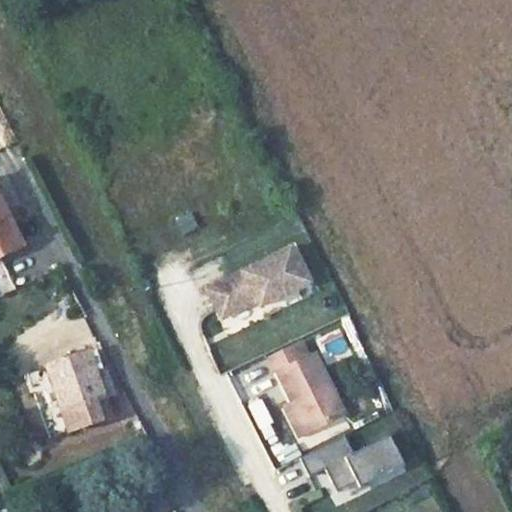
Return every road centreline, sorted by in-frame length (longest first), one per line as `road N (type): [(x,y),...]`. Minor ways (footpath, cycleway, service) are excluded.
road 1 (residential): [(187,511),(19,170)]
road 2 (residential): [(281,511),(167,290)]
